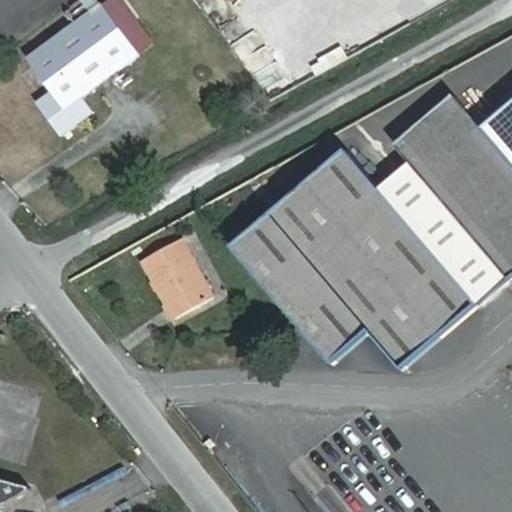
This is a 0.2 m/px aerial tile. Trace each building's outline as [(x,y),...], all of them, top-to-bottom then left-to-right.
[(148,44),(149,44),(117,0),(107,0),(40,50),(64,82),(49,92),(73,124),(105,101),(94,85),(148,44)] [(511,271),(511,162),(451,93),(396,142),(511,271)] [(511,161),(511,120),(492,138),(511,161)] [(415,359),(491,293),(358,141),(244,240),(344,355),(382,322),(415,359)] [(149,259),(180,316),(226,291),(195,234),(149,259)] [(417,511),(439,492),(414,465),(392,486),(368,461),(335,493),(353,511),(417,511)] [(0,511),(0,487),(21,476),(0,469),(0,511)]
